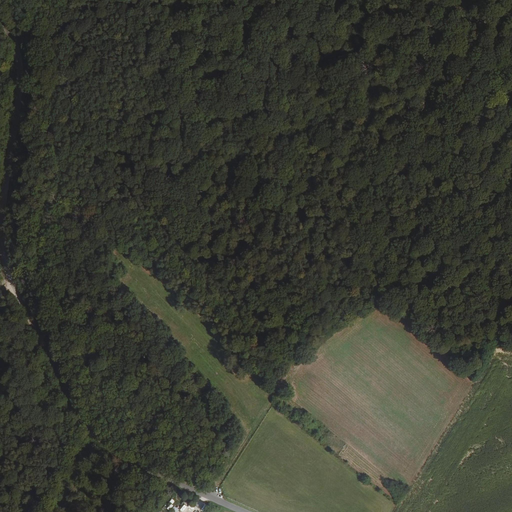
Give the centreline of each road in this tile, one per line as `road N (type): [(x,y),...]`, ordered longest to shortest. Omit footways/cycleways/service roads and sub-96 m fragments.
road 1 (unclassified): [(246,511),(95,436),(15,287),(2,214),(22,84),(20,54),(0,20)]
road 2 (track): [(212,497),(287,369)]
